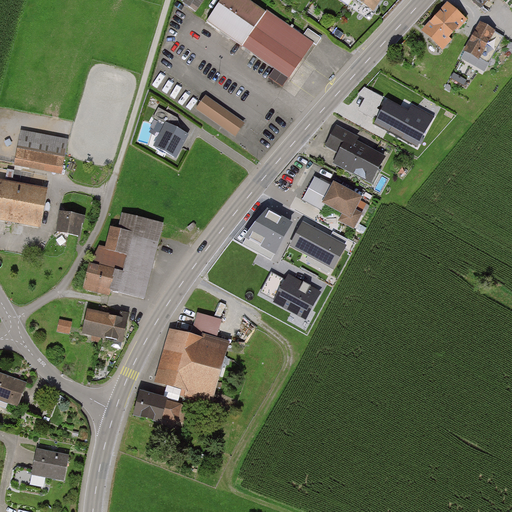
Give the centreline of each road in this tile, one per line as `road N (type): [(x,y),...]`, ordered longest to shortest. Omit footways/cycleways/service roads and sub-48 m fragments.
road 1 (secondary): [(424,0),(310,123),(188,274),(115,411)]
road 2 (residential): [(165,20),(99,230),(63,286),(12,324)]
road 3 (track): [(284,511),(233,490),(228,475),(286,370),(288,351),(272,331),(188,274)]
road 4 (residential): [(115,411),(58,379),(12,324)]
